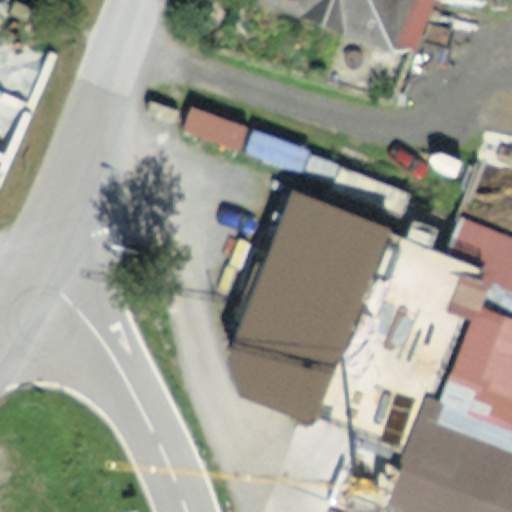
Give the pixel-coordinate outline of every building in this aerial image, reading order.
[(423,0),(240,0),(237,7),(397,69),(423,0)] [(194,106),(188,127),(244,141),(249,120),(194,106)] [(408,453),(483,270),(293,192),(225,360),(236,395),(408,453)] [(511,312),(511,236),(460,215),(446,251),(491,270),(477,297),(511,312)] [(511,318),(476,305),(407,470),(493,504),(511,452),(511,318)]
